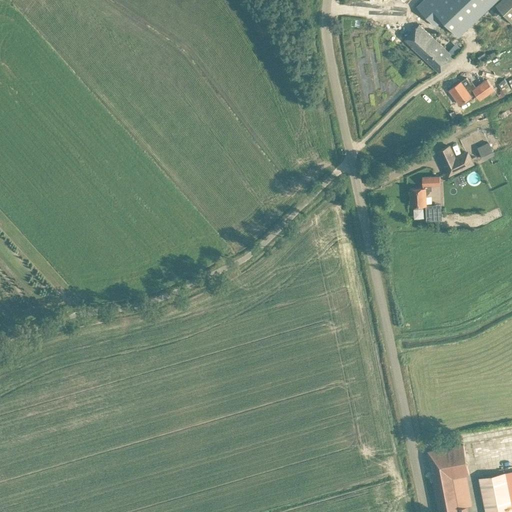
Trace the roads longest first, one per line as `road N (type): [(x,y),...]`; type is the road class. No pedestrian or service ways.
road 1 (unclassified): [(425,511),(351,163)]
road 2 (unclassified): [(67,317),(143,303),(226,267),(351,163)]
road 3 (unclassified): [(351,163),(327,44),(327,0)]
